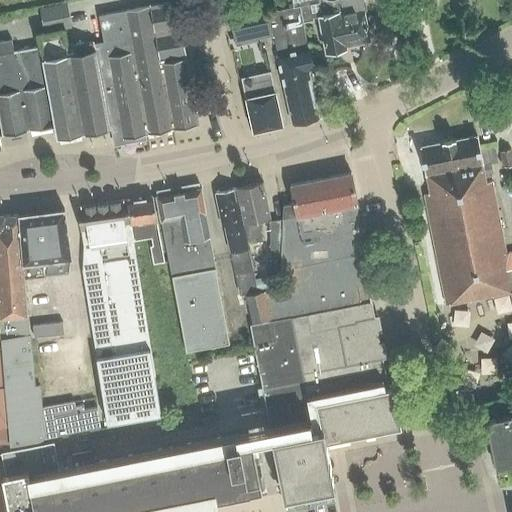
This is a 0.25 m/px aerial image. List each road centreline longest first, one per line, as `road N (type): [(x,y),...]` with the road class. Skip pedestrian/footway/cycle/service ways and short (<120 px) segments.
road 1 (residential): [(365,112),(396,211),(453,511)]
road 2 (residential): [(0,189),(90,182),(245,152)]
road 3 (residential): [(203,0),(228,120),(245,152)]
road 4 (residential): [(395,98),(511,40)]
road 5 (residential): [(245,152),(365,112)]
